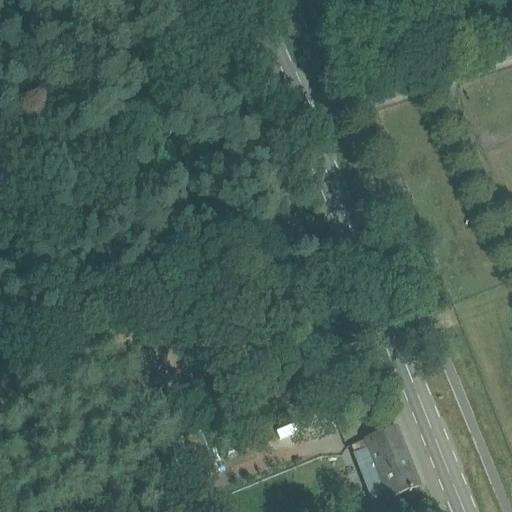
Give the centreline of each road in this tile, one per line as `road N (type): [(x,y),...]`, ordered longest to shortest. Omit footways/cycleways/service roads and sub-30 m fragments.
road 1 (primary): [(456,511),(303,123)]
road 2 (unclassified): [(303,123),(511,56)]
road 3 (primary): [(303,123),(249,0)]
